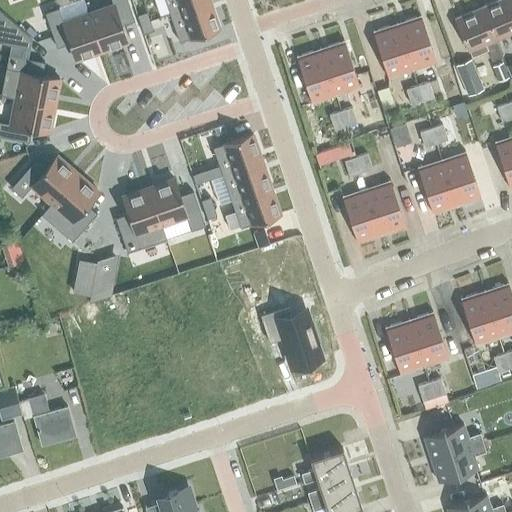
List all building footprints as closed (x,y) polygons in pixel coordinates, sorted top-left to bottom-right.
[(110,0),(112,5),(88,14),(101,51),(127,43),(121,26),(134,21),(126,0),(110,0)] [(211,0),(167,0),(172,14),(212,0),(211,0)] [(212,0),(172,14),(181,42),(221,28),(212,0)] [(494,41),(494,40),(510,34),(511,39),(511,14),(506,0),(499,0),(480,8),(494,41)] [(58,8),(44,13),(56,48),(69,44),(75,60),(101,51),(88,14),(63,22),(58,8)] [(480,8),(454,19),(471,57),(487,50),(491,60),(501,56),(494,40),(494,41),(480,8)] [(0,42),(9,45),(29,48),(30,39),(0,12),(0,42)] [(146,12),(136,15),(140,25),(149,21),(146,12)] [(420,15),(396,23),(412,71),(435,63),(420,15)] [(149,21),(140,25),(143,34),(153,31),(149,21)] [(396,23),(372,31),(388,79),(412,71),(396,23)] [(343,40),(319,48),(335,96),(359,88),(343,40)] [(319,48),(295,56),(311,104),(335,96),(319,48)] [(7,55),(0,94),(0,95),(16,98),(54,105),(59,79),(41,75),(44,62),(7,55)] [(483,89),(470,59),(454,66),(467,96),(483,89)] [(509,78),(502,63),(492,67),(499,82),(509,78)] [(417,86),(422,101),(433,98),(428,82),(417,86)] [(422,101),(417,86),(405,90),(410,105),(422,101)] [(0,122),(0,137),(28,142),(31,130),(48,133),(54,105),(16,98),(11,124),(0,122)] [(496,107),(501,122),(511,118),(511,117),(507,103),(496,107)] [(356,123),(351,108),(340,111),(345,127),(356,123)] [(345,127),(340,111),(329,115),(334,130),(345,127)] [(408,122),(394,125),(398,144),(412,141),(408,122)] [(442,125),(430,128),(435,143),(447,140),(442,125)] [(419,132),(424,147),(435,143),(430,128),(419,132)] [(254,133),(214,147),(224,174),(264,161),(254,133)] [(511,134),(493,141),(509,189),(511,188),(511,134)] [(334,147),(337,158),(355,153),(351,142),(334,147)] [(456,207),(480,199),(464,151),(440,159),(456,207)] [(355,157),(360,172),(371,169),(366,153),(355,157)] [(34,160),(10,188),(21,197),(31,186),(50,203),(51,203),(77,173),(56,155),(44,169),(34,160)] [(343,161),(348,176),(360,172),(355,157),(343,161)] [(440,159),(416,167),(432,215),(456,207),(440,159)] [(264,161),(224,174),(233,200),(273,186),(264,161)] [(202,171),(191,175),(195,184),(206,180),(202,171)] [(50,203),(40,214),(72,242),(96,214),(86,205),(98,192),(77,173),(51,203),(50,203)] [(173,178),(147,187),(160,225),(161,225),(185,217),(190,231),(204,226),(192,191),(179,195),(173,178)] [(389,180),(365,188),(381,236),(405,228),(389,180)] [(273,186),(233,200),(242,227),(282,214),(273,186)] [(127,213),(115,218),(127,253),(166,239),(161,225),(160,225),(147,187),(121,196),(127,213)] [(381,236),(365,188),(341,195),(357,244),(381,236)] [(210,197),(200,200),(203,210),(213,206),(210,197)] [(213,206),(203,210),(207,219),(216,216),(213,206)] [(94,275),(113,269),(115,257),(96,264),(94,275)] [(78,261),(75,277),(92,280),(94,264),(78,261)] [(511,297),(507,282),(483,290),(499,338),(511,333),(511,297)] [(483,290),(459,298),(475,346),(499,338),(483,290)] [(291,310),(260,320),(269,346),(284,341),(293,371),(299,369),(322,362),(320,354),(319,354),(317,346),(321,345),(315,326),(311,327),(306,312),(293,316),(291,310)] [(432,311),(408,319),(423,367),(447,359),(432,311)] [(242,329),(213,338),(219,356),(214,358),(219,373),(224,371),(229,387),(260,377),(250,348),(263,343),(254,315),(239,320),(242,329)] [(408,319),(384,327),(399,375),(423,367),(408,319)] [(509,369),(504,353),(492,357),(495,367),(497,372),(509,369)] [(495,367),(472,374),(476,388),(500,380),(497,372),(495,367)] [(445,394),(440,379),(428,382),(433,397),(445,394)] [(433,397),(428,382),(417,386),(422,401),(433,397)] [(14,386),(0,390),(0,405),(7,404),(10,417),(21,414),(14,386)] [(43,394),(18,401),(23,418),(33,416),(41,445),(75,435),(67,406),(48,412),(43,394)] [(13,421),(0,424),(0,455),(21,450),(13,421)] [(423,436),(430,458),(482,441),(479,432),(467,436),(463,423),(423,436)] [(485,451),(482,441),(430,458),(438,481),(477,468),(473,455),(485,451)] [(342,447),(309,458),(313,468),(300,472),(303,482),(316,478),(315,478),(348,467),(342,447)] [(316,478),(319,488),(306,492),(309,501),(354,486),(348,467),(315,478),(316,478)] [(312,510),(325,506),(326,511),(342,511),(361,506),(354,486),(309,501),(312,510)] [(162,511),(199,511),(198,508),(195,509),(188,487),(168,493),(169,495),(158,499),(162,511)] [(490,507),(486,494),(446,507),(447,511),(505,511),(502,503),(490,507)]
